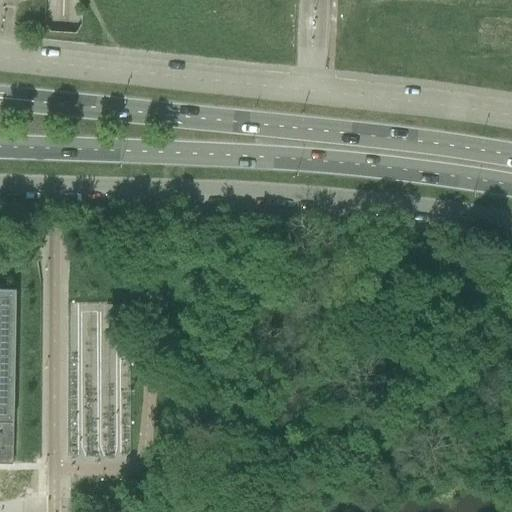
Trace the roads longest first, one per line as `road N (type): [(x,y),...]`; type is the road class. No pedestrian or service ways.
road 1 (unclassified): [(511,116),(0,57)]
road 2 (primary): [(511,156),(0,99)]
road 3 (primary): [(0,149),(349,163),(511,186)]
road 4 (unclassified): [(0,186),(371,200),(511,220)]
